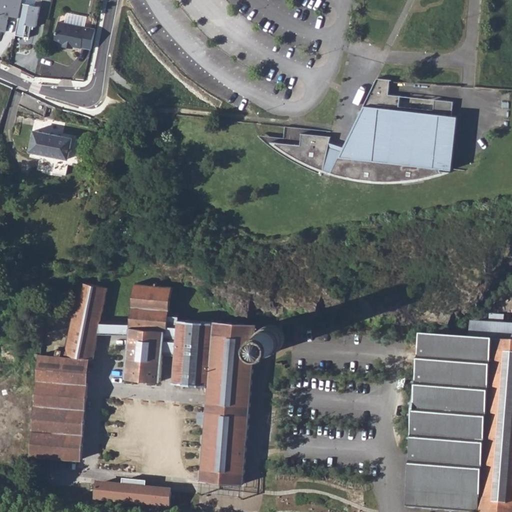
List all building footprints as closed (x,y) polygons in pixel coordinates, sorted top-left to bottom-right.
[(23,0),(0,0),(0,30),(9,32),(12,16),(20,18),(23,3),(23,0)] [(42,6),(23,3),(20,18),(17,35),(31,37),(33,25),(38,26),(42,6)] [(82,46),(91,48),(95,29),(58,22),(54,42),(63,44),(63,45),(73,47),(73,46),(81,48),(82,46)] [(315,167),(323,169),(331,172),(350,177),(365,180),(379,181),(399,181),(407,180),(427,176),(440,173),(439,171),(439,168),(451,169),(457,116),(451,116),(452,102),(434,99),(433,110),(399,106),(399,95),(388,94),(390,80),(383,79),(378,79),(343,147),(341,151),(330,146),(330,142),(330,136),(301,133),(300,144),(282,142),(278,141),(274,144),(286,152),(307,163),(315,167)] [(321,174),(323,169),(315,167),(307,163),(286,152),(274,144),(278,141),(282,142),(300,144),(301,133),(330,136),(331,131),(285,125),(283,137),(258,135),(267,143),(279,153),(299,165),(308,169),(321,174)] [(34,129),(29,150),(68,160),(69,158),(82,161),(87,144),(73,140),(74,138),(34,129)] [(335,144),(330,142),(330,146),(341,151),(343,147),(335,144)] [(68,341),(95,347),(98,335),(100,323),(108,289),(80,283),(68,341)] [(130,337),(126,378),(162,382),(164,354),(177,355),(175,383),(211,386),(216,322),(180,320),(180,316),(171,315),(172,288),(135,284),(131,324),(100,323),(98,335),(130,337)] [(245,484),(257,326),(216,322),(211,386),(203,481),(245,484)] [(257,339),(257,343),(257,346),(258,348),(259,350),(262,352),(266,355),(271,356),(274,355),(278,353),(281,350),(283,347),(284,343),(284,340),(284,337),(282,334),(280,332),(278,330),(273,328),(271,328),(267,328),(265,329),(261,331),(259,333),(258,336),(257,339)] [(410,453),(406,509),(446,511),(511,511),(511,345),(418,338),(410,453)] [(95,347),(68,341),(65,357),(93,360),(95,347)] [(40,365),(31,456),(83,461),(93,360),(65,357),(41,354),(40,365)] [(97,501),(172,509),(174,490),(99,483),(97,501)]
